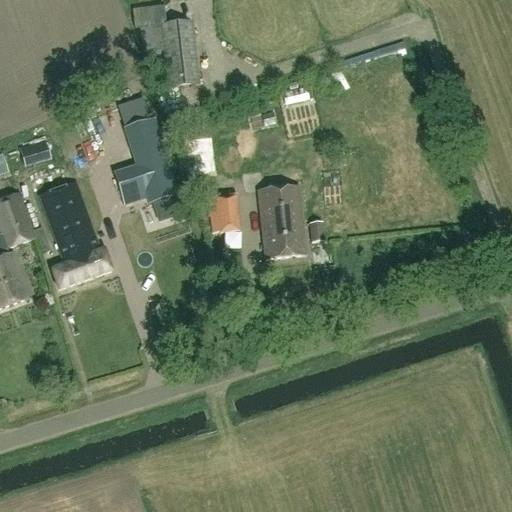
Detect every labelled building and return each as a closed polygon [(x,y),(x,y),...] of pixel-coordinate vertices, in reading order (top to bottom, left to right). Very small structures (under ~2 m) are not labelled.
[(166,90),(199,86),(191,24),(158,28),(166,90)] [(136,168),(113,176),(124,206),(146,199),(149,206),(152,205),(153,205),(179,196),(154,120),(124,131),(136,168)] [(270,159),(286,152),(279,136),(263,144),(270,159)] [(216,175),(212,139),(183,142),(188,179),(216,175)] [(45,144),(22,151),(27,169),(50,162),(45,144)] [(51,269),(59,292),(112,274),(104,253),(100,254),(77,186),(40,198),(62,265),(51,269)] [(296,189),(256,193),(263,264),(303,260),(296,189)] [(0,202),(0,239),(4,252),(33,241),(34,241),(32,233),(18,196),(0,202)] [(185,213),(179,196),(153,205),(159,222),(185,213)] [(237,198),(210,201),(215,236),(241,233),(237,198)] [(322,224),(310,225),(312,245),(324,243),(322,224)] [(49,253),(41,230),(32,233),(34,241),(33,241),(39,256),(49,253)] [(0,310),(28,301),(12,256),(7,258),(4,252),(0,239),(0,310)] [(24,267),(25,280),(40,279),(39,266),(24,267)]
